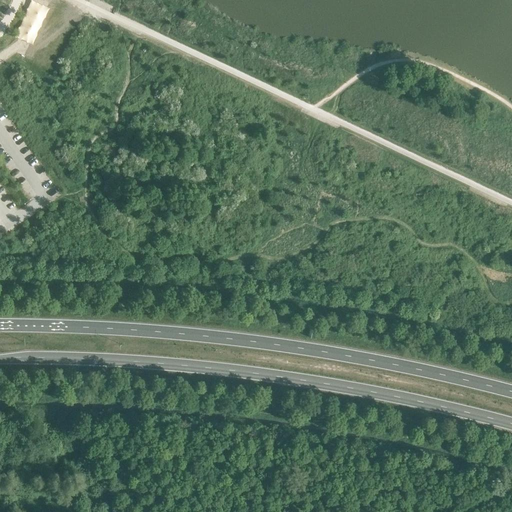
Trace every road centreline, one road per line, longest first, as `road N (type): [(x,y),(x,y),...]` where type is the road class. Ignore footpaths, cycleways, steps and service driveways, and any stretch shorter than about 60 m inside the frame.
road 1 (trunk): [(511,392),(287,345),(153,329),(0,325)]
road 2 (trunk): [(0,361),(158,362),(511,423)]
